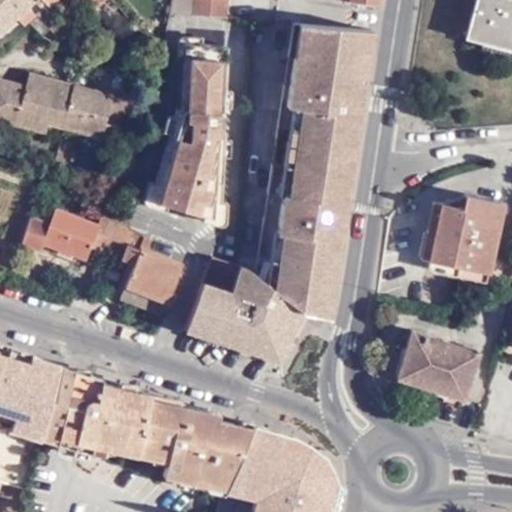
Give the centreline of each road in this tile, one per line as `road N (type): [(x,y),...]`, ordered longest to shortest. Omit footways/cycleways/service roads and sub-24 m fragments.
road 1 (secondary): [(0,310),(337,422)]
road 2 (secondary): [(346,337),(377,152)]
road 3 (secondary): [(377,152),(397,0)]
road 4 (residential): [(377,152),(511,136)]
